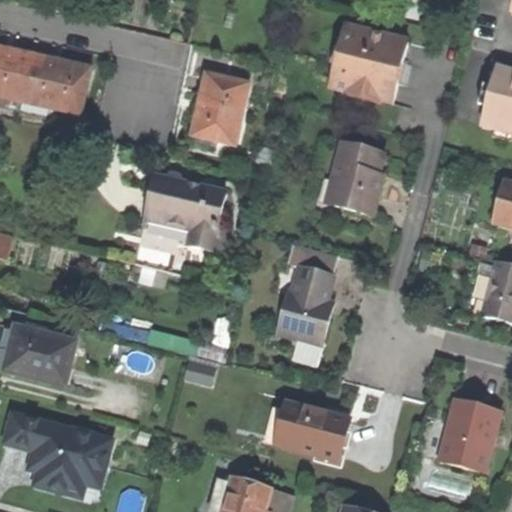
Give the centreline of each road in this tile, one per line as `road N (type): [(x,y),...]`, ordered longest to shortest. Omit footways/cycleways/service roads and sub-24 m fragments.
road 1 (residential): [(511,360),(389,327),(420,198)]
road 2 (residential): [(0,15),(139,52),(147,72),(139,132)]
